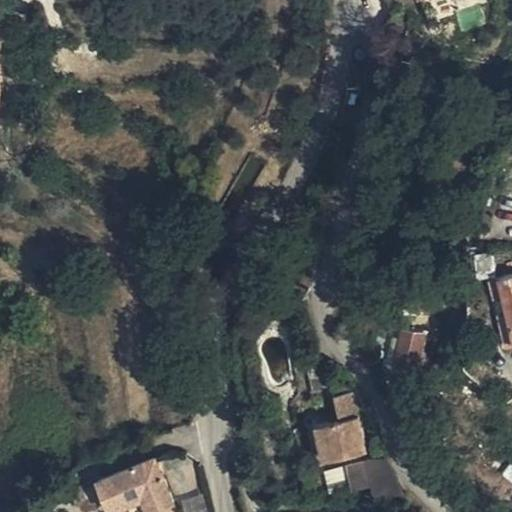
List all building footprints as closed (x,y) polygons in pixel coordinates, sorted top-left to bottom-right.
[(507,345),(511,343),(511,312),(504,275),(492,277),(507,345)] [(342,329),(341,334),(343,339),(346,342),(350,343),(356,342),(360,338),(361,334),(361,329),(358,325),(353,323),(349,323),(345,324),(342,329)] [(407,345),(422,349),(425,334),(410,331),(407,345)] [(416,372),(422,349),(407,345),(403,344),(397,367),(416,372)] [(337,387),(338,394),(358,390),(356,382),(337,387)] [(358,390),(338,394),(342,416),(319,422),(327,457),(370,448),(358,390)] [(121,509),(123,511),(130,511),(132,511),(180,511),(157,454),(100,478),(113,511),(121,509)] [(370,486),(374,502),(400,495),(389,454),(344,466),(351,491),(370,486)]
